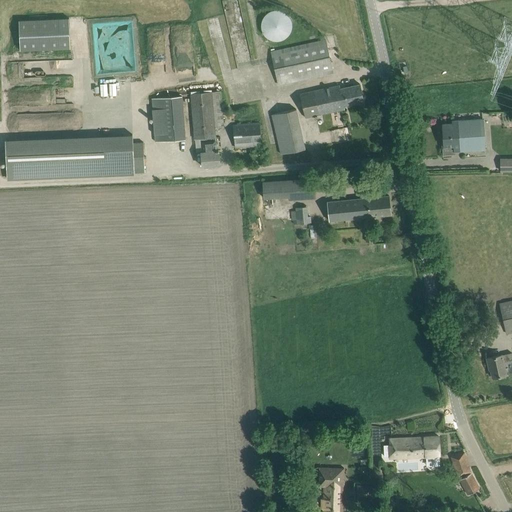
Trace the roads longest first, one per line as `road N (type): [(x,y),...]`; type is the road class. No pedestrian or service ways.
road 1 (unclassified): [(509,511),(458,400),(404,158)]
road 2 (unclassified): [(404,158),(191,173)]
road 3 (unclassified): [(404,158),(368,0)]
